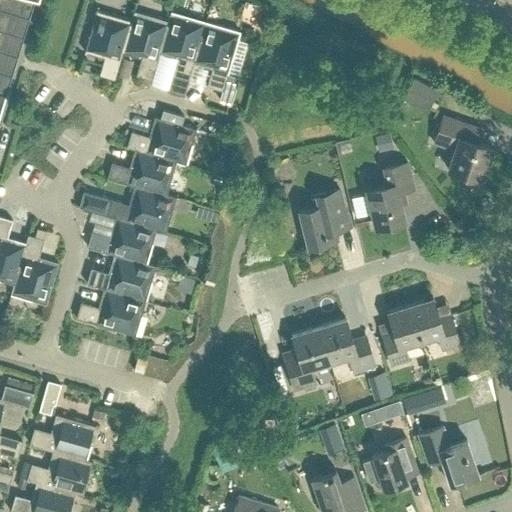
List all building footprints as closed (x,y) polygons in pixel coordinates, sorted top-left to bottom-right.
[(0,0),(0,106),(31,0),(0,0)] [(114,78),(121,52),(120,52),(130,18),(129,18),(95,8),(83,51),(103,57),(98,73),(114,78)] [(150,78),(158,52),(157,52),(167,20),(166,19),(132,9),(129,18),(130,18),(120,52),(121,52),(138,57),(133,73),(150,78)] [(169,10),(166,19),(167,20),(157,52),(158,52),(176,58),(171,75),(187,79),(192,62),(204,21),(169,10)] [(230,101),(234,85),(237,76),(226,73),(238,31),(204,21),(192,62),(210,67),(205,84),(221,89),(219,98),(230,101)] [(124,146),(132,148),(133,147),(175,159),(175,160),(184,163),(194,127),(180,123),(182,114),(161,108),(158,116),(153,115),(147,134),(129,129),(124,146)] [(480,127),(441,114),(432,140),(453,147),(446,166),(479,177),(484,162),(488,163),(493,149),(489,148),(490,145),(475,140),(480,127)] [(105,177),(132,185),(133,184),(165,193),(165,192),(175,160),(175,159),(133,147),(132,148),(127,166),(110,161),(105,177)] [(365,188),(373,225),(402,218),(396,190),(412,186),(406,161),(382,166),(386,183),(365,188)] [(77,205),(105,213),(113,216),(113,215),(155,227),(155,228),(164,231),(174,195),(165,192),(165,193),(133,184),(132,185),(127,203),(81,190),(77,205)] [(299,209),(307,245),(335,238),(333,228),(347,225),(338,188),(310,194),(313,206),(299,209)] [(0,279),(12,283),(25,241),(24,240),(6,235),(11,218),(0,214),(0,279)] [(85,245),(112,253),(112,252),(145,262),(145,261),(151,241),(162,244),(166,231),(164,231),(155,228),(155,227),(113,215),(113,216),(108,234),(90,229),(85,245)] [(26,234),(24,240),(25,241),(12,283),(9,292),(44,303),(56,261),(37,255),(41,238),(26,234)] [(85,283),(102,288),(102,287),(143,299),(154,264),(145,261),(145,262),(112,252),(112,253),(107,271),(90,266),(85,283)] [(133,333),(143,299),(102,287),(102,288),(96,305),(80,300),(75,316),(133,333)] [(431,296),(409,303),(420,339),(439,333),(443,348),(459,343),(449,312),(438,316),(431,296)] [(380,333),(390,364),(405,359),(401,345),(420,339),(409,303),(386,310),(392,329),(380,333)] [(344,317),(317,325),(328,361),(346,355),(351,372),(373,365),(364,335),(351,339),(344,317)] [(284,359),(293,389),(315,383),(310,367),(328,361),(317,325),(290,334),(297,355),(284,359)] [(136,356),(133,369),(141,371),(145,359),(136,356)] [(60,397),(70,400),(77,373),(67,370),(60,397)] [(46,379),(42,393),(56,397),(60,383),(46,379)] [(0,427),(3,416),(19,421),(23,405),(28,407),(32,391),(4,383),(0,396),(0,427)] [(42,393),(38,408),(50,412),(52,403),(54,404),(56,397),(42,393)] [(29,443),(51,449),(52,449),(84,458),(84,457),(94,423),(55,412),(50,431),(33,426),(29,443)] [(448,443),(441,424),(417,432),(427,462),(440,457),(448,482),(477,472),(465,438),(448,443)] [(0,451),(16,455),(20,439),(0,433),(0,451)] [(382,444),(384,450),(370,455),(370,457),(361,460),(368,481),(377,477),(381,488),(393,484),(394,488),(407,484),(404,474),(416,470),(405,436),(382,444)] [(19,476),(35,480),(76,491),(75,492),(82,494),(92,460),(84,457),(84,458),(52,449),(51,449),(47,466),(31,461),(31,462),(24,460),(19,476)] [(11,472),(4,470),(0,469),(0,487),(6,489),(11,472)] [(334,470),(309,478),(321,511),(334,511),(342,510),(342,511),(351,511),(363,508),(352,476),(338,481),(334,470)] [(10,509),(19,511),(69,511),(75,492),(76,491),(35,480),(30,498),(14,493),(10,509)] [(237,496),(231,511),(275,511),(276,507),(237,496)]
